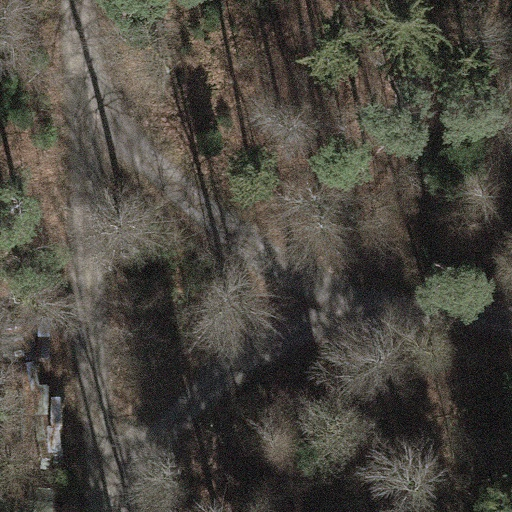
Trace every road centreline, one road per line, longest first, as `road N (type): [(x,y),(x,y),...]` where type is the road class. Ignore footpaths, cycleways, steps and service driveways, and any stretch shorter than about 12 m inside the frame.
road 1 (track): [(511,319),(371,303),(266,259),(117,125),(81,58)]
road 2 (track): [(93,511),(81,58)]
road 3 (track): [(371,303),(334,311),(264,347),(200,394),(140,453),(102,511)]
